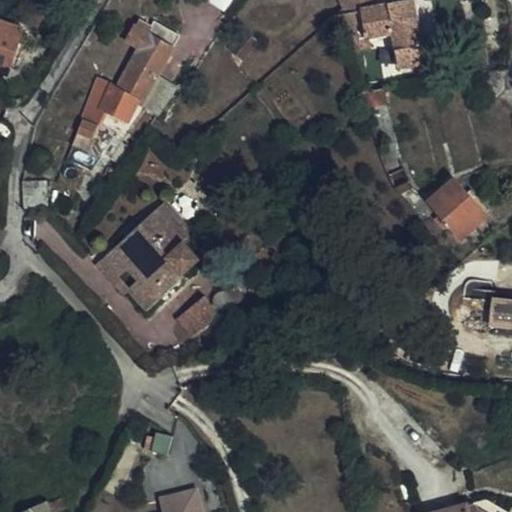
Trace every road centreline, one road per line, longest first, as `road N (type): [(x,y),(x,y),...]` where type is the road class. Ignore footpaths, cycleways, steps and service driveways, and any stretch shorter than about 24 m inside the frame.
road 1 (residential): [(96,0),(29,112),(15,151),(25,249)]
road 2 (residential): [(25,249),(139,378)]
road 3 (track): [(74,511),(139,378)]
